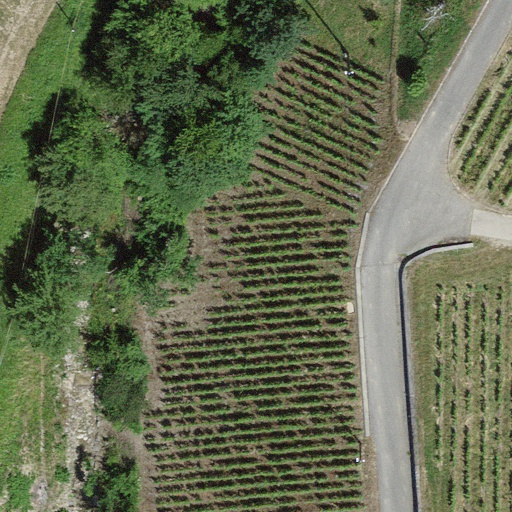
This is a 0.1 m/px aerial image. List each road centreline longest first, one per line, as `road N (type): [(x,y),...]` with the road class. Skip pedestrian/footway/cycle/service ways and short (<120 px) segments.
road 1 (track): [(497,0),(392,204),(381,263),(398,511)]
road 2 (track): [(392,204),(511,224)]
